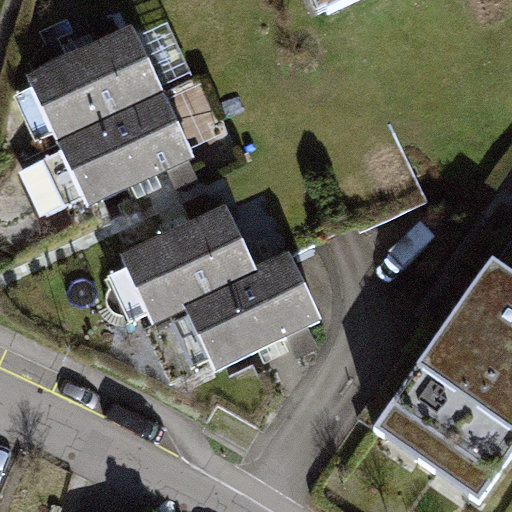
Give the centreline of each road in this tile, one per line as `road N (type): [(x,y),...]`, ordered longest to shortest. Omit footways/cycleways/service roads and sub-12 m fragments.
road 1 (unknown): [(255,511),(394,266)]
road 2 (residential): [(0,404),(213,511)]
